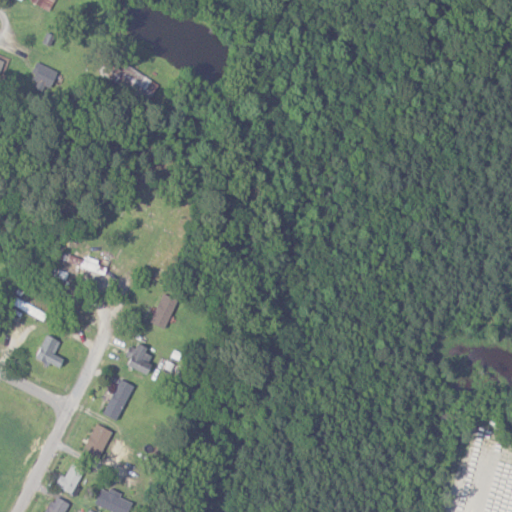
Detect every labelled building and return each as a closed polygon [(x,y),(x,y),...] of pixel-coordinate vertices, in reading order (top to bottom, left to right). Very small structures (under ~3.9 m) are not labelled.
[(54,0),(28,0),(28,1),(48,12),(54,0)] [(157,85),(125,63),(120,71),(107,62),(100,72),(146,103),(157,85)] [(56,70),(36,63),(30,79),(37,81),(35,86),(49,91),(56,70)] [(149,322),(164,329),(176,300),(161,293),(149,322)] [(61,360),(52,356),(59,341),(44,335),(33,359),(57,369),(61,360)] [(129,358),(126,366),(145,374),(153,353),(129,344),(124,356),(129,358)] [(102,415),(117,421),(131,385),(117,379),(102,415)] [(81,454),(98,460),(110,431),(93,424),(81,454)] [(71,494),(83,471),(70,464),(64,477),(60,474),(54,485),(71,494)] [(128,511),(132,504),(118,497),(119,495),(101,487),(93,504),(111,511),(128,511)] [(63,511),(67,503),(52,496),(45,511),(63,511)]
